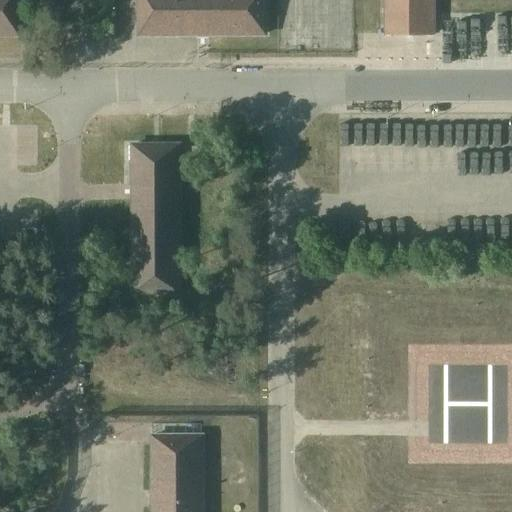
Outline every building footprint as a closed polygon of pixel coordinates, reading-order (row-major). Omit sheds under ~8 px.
[(0,0),(0,34),(19,34),(18,0),(0,0)] [(138,0),(139,34),(196,34),(208,34),(266,34),(265,0),(138,0)] [(385,0),(386,8),(385,33),(406,33),(413,34),(434,34),(433,0),(385,0)] [(181,142),(130,143),(130,294),(182,295),(182,156),(197,156),(197,147),(183,146),(181,142)] [(153,507),(152,511),(201,511),(202,435),(152,435),(153,491),(153,507)]
